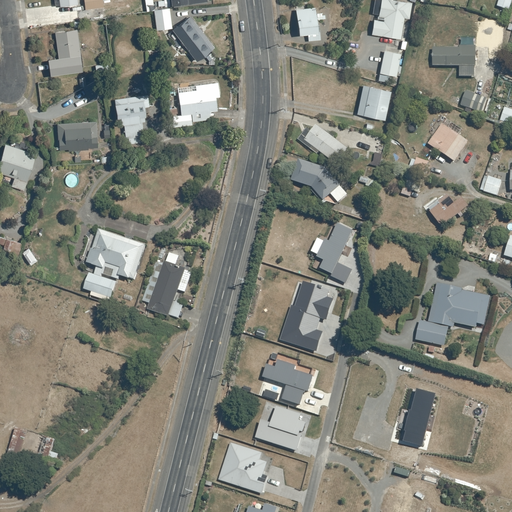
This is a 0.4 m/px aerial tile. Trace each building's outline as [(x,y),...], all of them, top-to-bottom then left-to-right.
[(102,6),(101,0),(82,0),(83,8),(102,6)] [(142,0),(144,10),(153,9),(153,5),(152,1),(152,0),(142,0)] [(410,1),(401,0),(377,0),(375,18),(372,18),(370,33),(398,37),(402,16),(407,17),(410,1)] [(511,0),(497,0),(496,5),(508,9),(511,0)] [(153,9),(155,29),(170,27),(168,7),(154,8),(153,8),(153,9)] [(313,24),(312,7),(292,8),(294,34),(306,33),(306,40),(318,39),(317,23),(313,24)] [(212,47),(187,13),(174,23),(179,31),(175,34),(194,60),(212,47)] [(80,70),(75,28),(53,31),(56,56),(44,58),(46,74),(80,70)] [(461,45),(461,47),(433,46),(432,65),(460,66),(459,75),(474,76),(475,45),(461,45)] [(399,52),(382,50),(377,80),(385,81),(387,74),(395,75),(399,52)] [(191,124),(190,121),(208,118),(209,118),(208,110),(215,110),(213,93),(214,93),(213,81),(184,84),(185,90),(176,91),(179,114),(171,115),(172,126),(191,124)] [(389,90),(362,84),(356,113),(383,119),(389,90)] [(485,98),(466,90),(460,105),(479,113),(485,98)] [(128,143),(143,141),(142,129),(143,129),(142,115),(141,106),(149,105),(147,93),(110,98),(112,112),(113,124),(123,123),(124,136),(127,135),(128,143)] [(511,108),(503,106),(498,121),(511,124),(511,108)] [(98,147),(96,120),(56,122),(57,149),(98,147)] [(467,141),(440,122),(426,143),(453,161),(467,141)] [(347,148),(313,124),(305,135),(302,140),(311,146),(309,149),(316,153),(317,151),(336,164),(347,148)] [(33,150),(2,142),(0,150),(0,172),(14,176),(11,185),(23,188),(31,156),(33,150)] [(379,167),(382,153),(374,151),(371,165),(379,167)] [(423,173),(429,157),(417,153),(415,158),(411,157),(407,168),(423,173)] [(311,189),(322,201),(337,203),(347,194),(332,177),(330,175),(322,167),(297,158),(290,180),(310,187),(311,187),(311,189)] [(501,180),(484,174),(479,189),(496,195),(501,180)] [(377,180),(361,175),(359,185),(375,189),(377,180)] [(420,183),(404,180),(401,193),(410,196),(411,190),(418,192),(420,183)] [(428,211),(432,216),(426,220),(432,227),(437,222),(440,226),(467,205),(460,197),(453,203),(445,194),(437,200),(438,202),(428,211)] [(89,271),(84,289),(96,293),(94,297),(108,301),(115,281),(100,276),(101,273),(117,278),(118,277),(128,280),(128,278),(133,279),(144,244),(96,229),(86,263),(95,266),(93,273),(89,271)] [(511,235),(509,235),(503,251),(497,249),(493,262),(507,267),(510,257),(511,258),(511,235)] [(30,248),(23,252),(32,265),(39,261),(30,248)] [(178,255),(167,251),(164,262),(155,259),(141,300),(149,303),(147,309),(177,320),(183,303),(176,301),(173,300),(176,290),(184,292),(191,271),(175,266),(178,255)] [(489,296),(437,284),(428,320),(418,318),(413,340),(443,346),(448,326),(452,327),(453,323),(475,328),(476,323),(482,325),(489,296)] [(28,428),(14,425),(6,456),(19,460),(28,428)] [(53,462),(57,452),(50,449),(54,439),(42,435),(33,459),(45,463),(46,460),(53,462)] [(261,451),(230,441),(218,479),(261,493),(266,476),(261,474),(266,462),(258,459),(261,451)]
